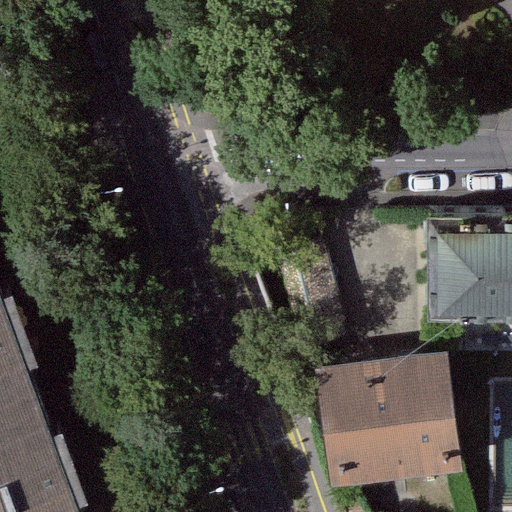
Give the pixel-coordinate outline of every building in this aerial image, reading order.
[(511,199),(428,200),(429,302),(511,302),(511,199)] [(322,231),(293,239),(318,333),(347,325),(322,231)] [(0,406),(43,391),(0,275),(0,406)] [(456,450),(440,332),(307,350),(323,468),(456,450)] [(0,511),(87,511),(43,391),(0,406),(0,511)] [(365,511),(358,491),(347,495),(352,511),(365,511)]
